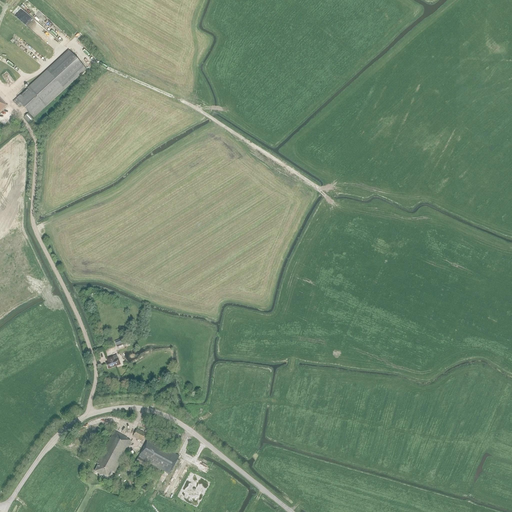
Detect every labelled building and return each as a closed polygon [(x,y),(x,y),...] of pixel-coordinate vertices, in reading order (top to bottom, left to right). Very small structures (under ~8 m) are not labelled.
[(27,0),(23,0),(13,11),(23,21),(27,16),(26,15),(27,13),(25,11),(31,4),(27,0)] [(69,50),(47,70),(16,99),(13,102),(19,108),(22,105),(34,118),(65,89),(86,69),(69,50)] [(9,113),(12,110),(9,106),(0,114),(7,122),(13,117),(9,113)] [(29,113),(25,117),(30,123),(34,119),(29,113)] [(120,365),(117,355),(106,359),(107,361),(108,364),(106,365),(108,369),(116,366),(120,365)] [(141,441),(145,434),(137,429),(133,436),(141,441)] [(91,431),(87,439),(93,442),(97,434),(91,431)] [(126,439),(127,438),(114,431),(97,464),(98,465),(95,472),(109,479),(112,472),(114,473),(131,442),(126,439)] [(179,456),(148,439),(136,462),(147,468),(149,464),(169,475),(179,456)] [(196,462),(194,466),(206,472),(208,468),(196,462)]
